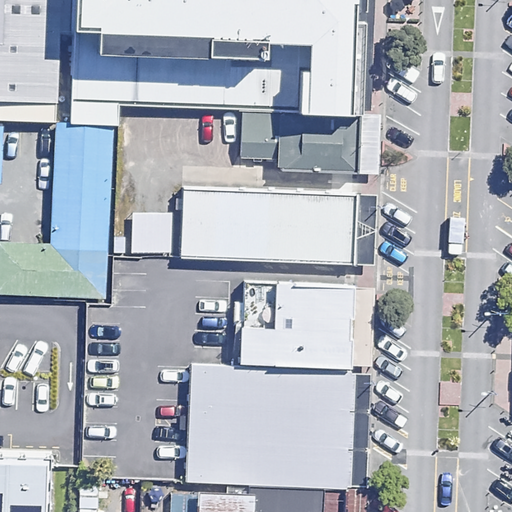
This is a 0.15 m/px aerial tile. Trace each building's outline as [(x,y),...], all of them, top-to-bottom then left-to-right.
[(114,34),(115,0),(0,0),(0,115),(113,118),(113,102),(114,34)] [(115,0),(114,34),(113,102),(243,105),(315,108),(375,111),(380,0),(115,0)] [(315,108),(243,105),(241,156),(275,158),(275,169),(372,173),(375,111),(315,108)] [(0,294),(100,297),(105,124),(45,122),(41,239),(0,237),(0,294)] [(347,190),(178,186),(176,250),(345,255),(347,190)] [(215,364),(343,368),(345,273),(218,269),(215,364)] [(343,368),(177,363),(174,473),(339,478),(343,368)] [(42,511),(46,449),(0,447),(0,511),(42,511)] [(97,483),(78,483),(78,509),(97,509),(97,483)] [(335,511),(336,497),(196,490),(195,511),(335,511)]
